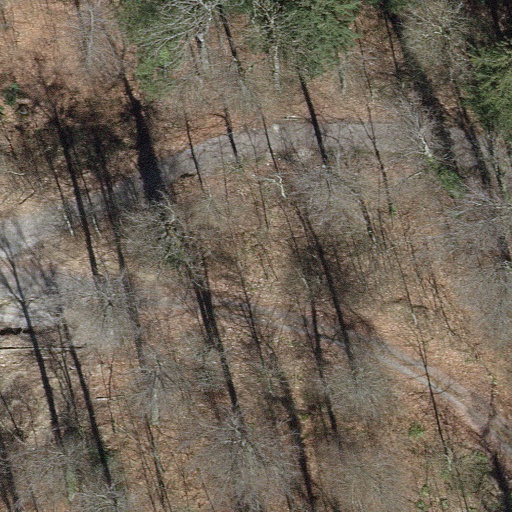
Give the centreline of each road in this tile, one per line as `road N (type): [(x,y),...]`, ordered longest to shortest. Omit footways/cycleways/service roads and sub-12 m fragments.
road 1 (track): [(0,281),(350,331),(492,412),(511,432)]
road 2 (track): [(511,167),(446,133),(291,132),(0,241)]
